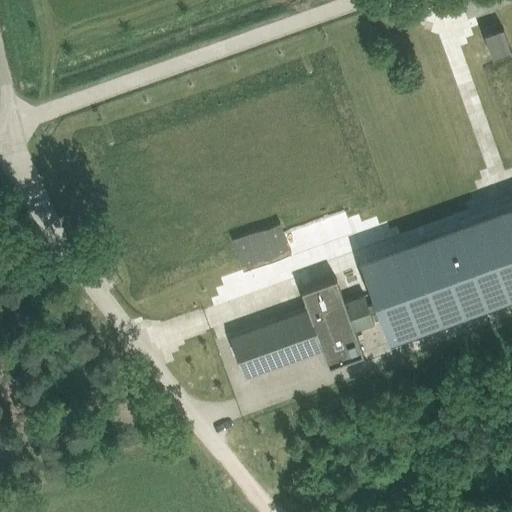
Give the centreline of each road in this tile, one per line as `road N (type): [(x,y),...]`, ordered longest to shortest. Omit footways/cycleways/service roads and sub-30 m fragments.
road 1 (track): [(270,511),(50,229),(14,125)]
road 2 (unclassified): [(14,125),(382,0)]
